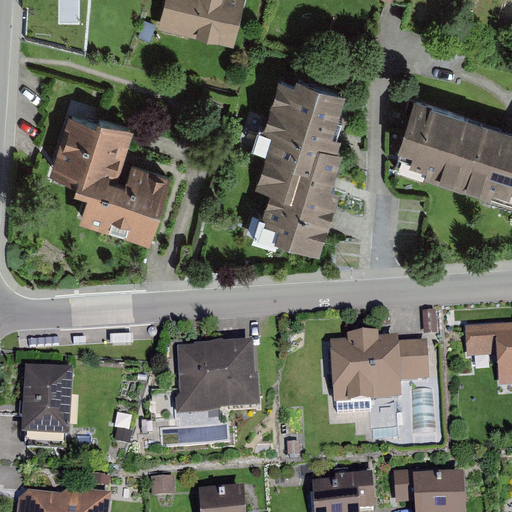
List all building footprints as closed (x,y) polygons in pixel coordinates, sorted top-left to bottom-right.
[(242,0),(164,0),(158,32),(232,48),(242,0)] [(297,86),(282,81),(267,129),(276,132),(260,183),(275,187),(265,217),(283,223),(279,235),(318,247),(336,190),(323,186),(325,181),(327,176),(331,177),(339,151),(334,150),(338,137),(329,134),(342,92),(299,79),(297,86)] [(511,129),(413,96),(401,129),(395,150),(411,155),(407,168),(491,196),(494,188),(511,194),(511,129)] [(128,131),(64,112),(45,175),(78,184),(67,220),(144,242),(163,177),(118,163),(128,131)] [(511,331),(471,334),(472,353),(502,351),(503,373),(511,372),(511,331)] [(346,342),(327,343),(331,403),(399,398),(398,381),(429,379),(427,343),(395,345),(395,338),(375,339),(375,334),(345,336),(346,342)] [(248,343),(175,348),(180,414),(252,409),(248,343)] [(70,372),(23,370),(20,436),(66,438),(70,372)] [(466,511),(465,473),(449,474),(449,470),(395,473),(397,505),(415,504),(415,511),(466,511)] [(337,482),(313,483),(314,511),(374,511),(373,475),(336,477),(337,482)] [(242,511),(240,489),(197,493),(198,511),(242,511)] [(59,499),(20,495),(18,511),(105,511),(107,498),(60,493),(59,499)]
